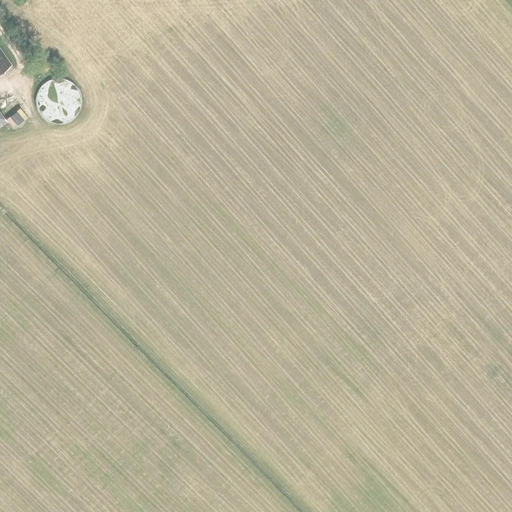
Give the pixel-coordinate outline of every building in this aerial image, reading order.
[(0,73),(12,65),(0,48),(0,73)] [(46,57),(36,63),(43,73),(52,67),(46,57)] [(36,85),(46,122),(81,112),(71,75),(36,85)] [(20,107),(17,110),(24,120),(28,117),(20,107)] [(0,129),(8,123),(0,111),(0,129)] [(14,128),(18,125),(10,116),(6,119),(14,128)]
